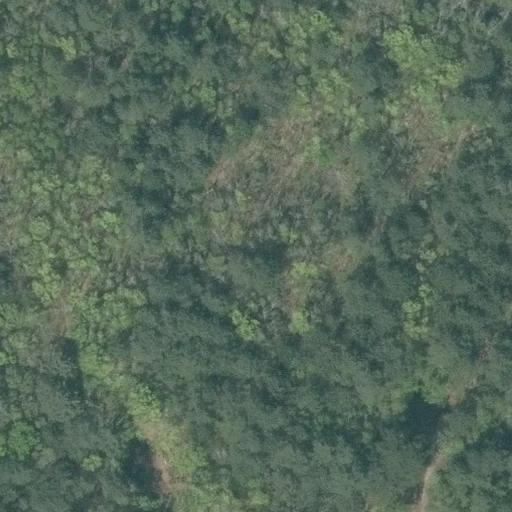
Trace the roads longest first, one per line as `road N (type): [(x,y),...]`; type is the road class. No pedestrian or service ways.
road 1 (track): [(0,268),(146,464),(161,491),(161,511)]
road 2 (track): [(511,248),(484,375),(439,511)]
